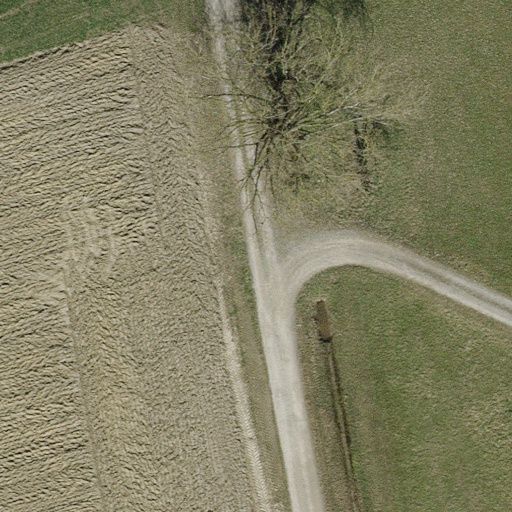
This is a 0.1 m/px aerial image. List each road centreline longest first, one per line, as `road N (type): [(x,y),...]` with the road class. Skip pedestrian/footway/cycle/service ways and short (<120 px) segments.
road 1 (track): [(312,511),(227,0)]
road 2 (track): [(272,270),(421,246),(511,292)]
